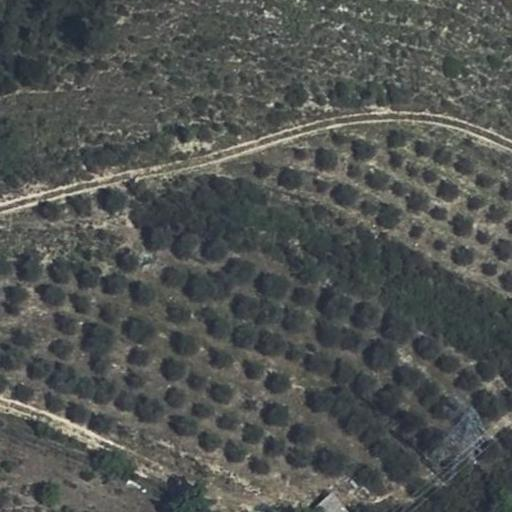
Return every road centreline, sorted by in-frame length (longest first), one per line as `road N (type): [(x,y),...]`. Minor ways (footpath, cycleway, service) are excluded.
road 1 (track): [(0,206),(298,129),(387,115),(442,116),(511,144)]
road 2 (track): [(157,471),(29,409),(0,403)]
